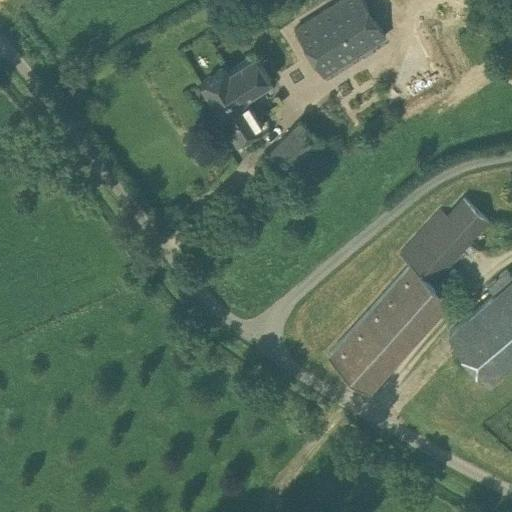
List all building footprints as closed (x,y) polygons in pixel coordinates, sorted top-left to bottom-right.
[(363,0),(337,0),(297,26),(296,25),(295,26),(324,73),(325,72),(325,71),(385,34),(363,0)] [(255,52),(229,69),(245,94),(271,78),(255,52)] [(229,69),(226,64),(201,80),(237,138),(262,121),(245,94),(229,69)] [(302,115),(263,153),(282,172),(321,133),(302,115)] [(440,211),(401,253),(410,263),(411,262),(413,259),(432,278),(488,219),(464,197),(446,217),(440,211)] [(410,263),(328,352),(368,389),(451,297),(432,278),(413,259),(411,262),(410,263)] [(511,276),(506,269),(487,284),(494,293),(511,278),(511,276)] [(511,278),(494,293),(448,331),(489,380),(511,360),(511,278)]
